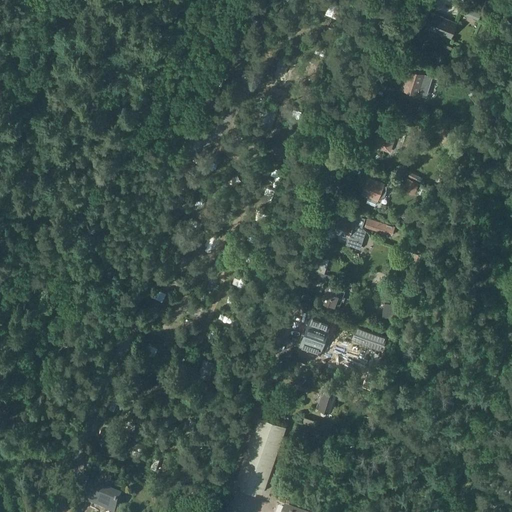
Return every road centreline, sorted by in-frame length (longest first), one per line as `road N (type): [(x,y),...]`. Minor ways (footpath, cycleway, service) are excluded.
road 1 (track): [(246,0),(60,511)]
road 2 (track): [(450,511),(511,321)]
